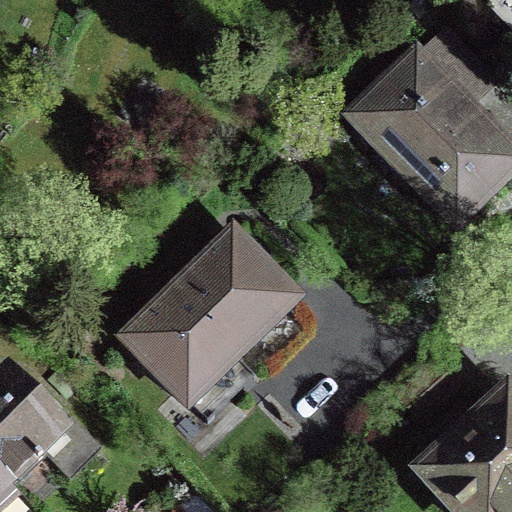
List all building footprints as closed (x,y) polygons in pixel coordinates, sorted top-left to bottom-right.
[(511,176),(511,154),(498,140),(502,134),(490,122),(484,126),(464,105),(491,79),(445,33),(366,106),(413,153),(396,170),(457,231),(511,176)] [(123,342),(188,409),(297,302),(232,235),(207,260),(201,256),(188,268),(191,275),(123,342)] [(398,398),(420,422),(463,383),(441,358),(398,398)] [(0,474),(10,484),(41,454),(66,430),(64,427),(10,371),(0,380),(0,474)] [(422,476),(455,511),(511,511),(511,401),(508,397),(422,476)] [(71,420),(64,427),(66,430),(41,454),(70,483),(101,451),(71,420)] [(0,493),(10,484),(0,474),(0,493)]
